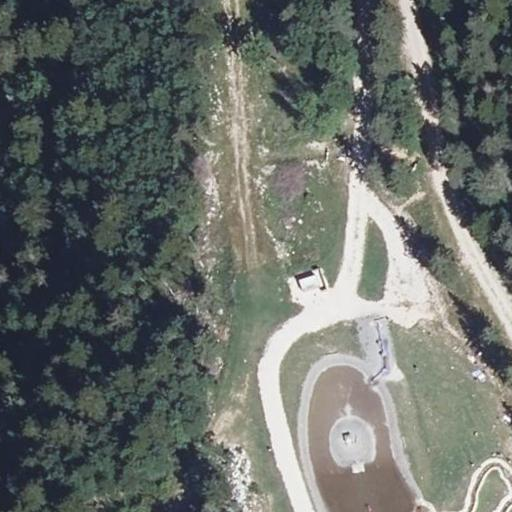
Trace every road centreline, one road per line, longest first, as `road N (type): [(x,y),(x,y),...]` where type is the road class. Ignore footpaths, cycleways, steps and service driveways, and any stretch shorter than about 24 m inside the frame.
road 1 (track): [(511,317),(434,164),(411,0)]
road 2 (track): [(245,0),(266,251),(309,311)]
road 3 (track): [(358,201),(363,0)]
road 4 (track): [(309,311),(340,305),(358,201)]
road 5 (track): [(358,201),(405,237),(402,305)]
